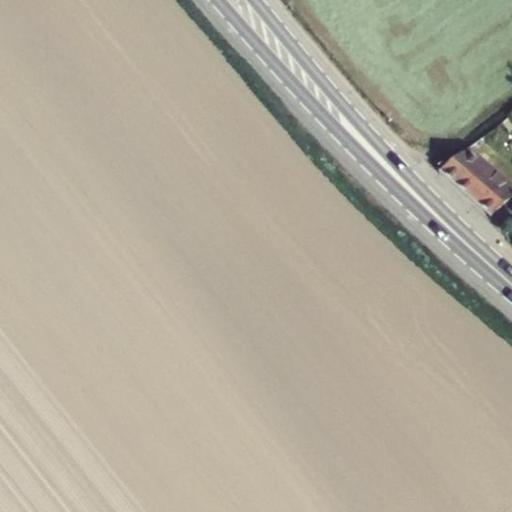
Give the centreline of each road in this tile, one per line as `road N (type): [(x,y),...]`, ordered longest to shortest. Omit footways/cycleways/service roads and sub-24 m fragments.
road 1 (secondary): [(219,0),(373,165),(511,292)]
road 2 (secondary): [(511,278),(375,140),(254,0)]
